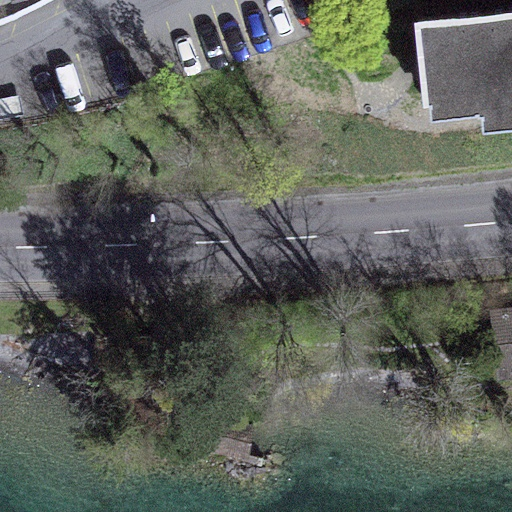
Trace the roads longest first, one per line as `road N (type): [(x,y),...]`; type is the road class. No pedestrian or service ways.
road 1 (primary): [(511,226),(0,249)]
road 2 (unclassified): [(0,68),(145,0)]
